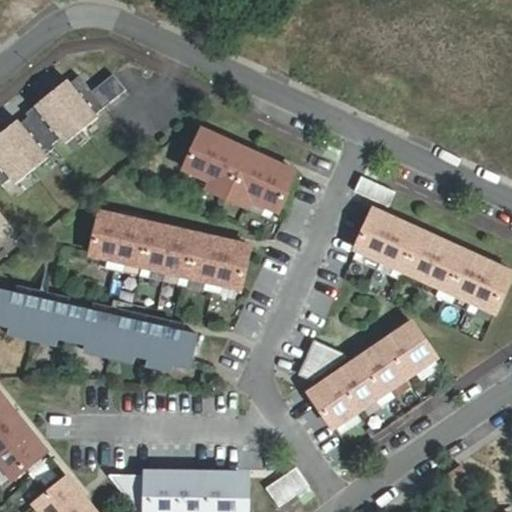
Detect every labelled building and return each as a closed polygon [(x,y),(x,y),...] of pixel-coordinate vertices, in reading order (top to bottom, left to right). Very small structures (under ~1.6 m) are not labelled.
[(125,91),(112,75),(97,87),(110,103),(125,91)] [(91,92),(79,77),(70,84),(54,97),(53,98),(76,126),(79,129),(96,115),(104,108),(91,92)] [(70,84),(67,81),(51,94),(54,97),(70,84)] [(97,87),(91,92),(104,108),(110,103),(97,87)] [(51,94),(25,115),(28,118),(51,147),(52,146),(60,139),(76,126),(53,98),(54,97),(51,94)] [(97,117),(96,115),(79,129),(80,131),(97,117)] [(51,147),(28,118),(20,124),(4,137),(27,166),(26,167),(29,170),(46,156),(54,149),(52,146),(51,147)] [(20,124),(18,121),(2,134),(4,137),(20,124)] [(60,139),(64,144),(80,131),(79,129),(76,126),(60,139)] [(2,134),(0,135),(0,185),(1,187),(10,180),(26,167),(27,166),(4,137),(2,134)] [(291,181),(198,139),(180,178),(184,180),(191,183),(205,190),(219,196),(227,200),(234,203),(249,209),(262,216),(270,219),(274,221),(291,181)] [(48,158),(46,156),(29,170),(31,172),(48,158)] [(26,167),(10,180),(15,185),(31,172),(29,170),(26,167)] [(375,182),(362,177),(355,193),(367,198),(375,182)] [(184,180),(180,189),(187,192),(191,183),(184,180)] [(396,192),(375,182),(367,198),(389,208),(396,192)] [(205,190),(201,198),(215,205),(219,196),(205,190)] [(219,196),(215,205),(223,208),(227,200),(219,196)] [(227,200),(223,208),(230,211),(234,203),(227,200)] [(234,203),(230,211),(245,218),(249,209),(234,203)] [(497,312),(511,278),(511,271),(375,210),(357,249),(359,250),(367,254),(396,267),(412,274),(448,291),(464,297),(480,305),(487,308),(497,312)] [(251,246),(101,212),(91,254),(109,258),(125,262),(143,266),(151,268),(182,274),(189,276),(207,280),(223,284),(241,288),(251,246)] [(0,213),(0,242),(15,231),(0,213)] [(262,216),(258,224),(266,227),(270,219),(262,216)] [(359,250),(356,258),(363,261),(367,254),(359,250)] [(125,262),(109,258),(107,266),(123,270),(125,262)] [(151,268),(143,266),(141,274),(149,276),(151,268)] [(396,267),(393,275),(408,282),(412,274),(396,267)] [(189,276),(182,274),(180,283),(187,284),(189,276)] [(207,280),(205,288),(222,292),(223,284),(207,280)] [(197,333),(3,289),(0,304),(0,322),(11,325),(27,329),(44,333),(59,336),(88,343),(104,346),(121,350),(137,354),(150,357),(158,358),(175,362),(190,366),(197,333)] [(464,297),(448,291),(445,298),(460,305),(464,297)] [(487,308),(480,305),(476,312),(484,316),(487,308)] [(438,357),(414,323),(311,393),(335,428),(338,426),(344,422),(377,399),(391,390),(429,364),(435,359),(438,357)] [(11,325),(9,335),(25,339),(27,329),(11,325)] [(44,333),(27,329),(25,339),(41,342),(44,333)] [(57,346),(59,336),(44,333),(41,342),(57,346)] [(351,357),(316,341),(301,375),(315,381),(351,357)] [(104,346),(88,343),(86,352),(102,356),(104,346)] [(121,350),(104,346),(102,356),(118,360),(121,350)] [(137,354),(121,350),(118,360),(134,363),(137,354)] [(158,358),(150,357),(148,366),(156,368),(158,358)] [(175,362),(158,358),(156,368),(173,372),(175,362)] [(429,364),(434,371),(440,366),(435,359),(429,364)] [(396,397),(391,390),(377,399),(382,406),(396,397)] [(49,453),(0,393),(0,462),(4,467),(15,481),(49,453)] [(338,426),(343,433),(349,429),(344,422),(338,426)] [(469,476),(462,467),(447,477),(453,486),(469,476)] [(300,470),(289,478),(298,491),(309,483),(300,470)] [(150,511),(151,477),(116,476),(115,477),(142,511),(150,511)] [(246,511),(247,478),(151,477),(150,511),(246,511)] [(289,478),(270,491),(279,504),(298,491),(289,478)] [(96,511),(70,479),(37,506),(41,511),(96,511)]
